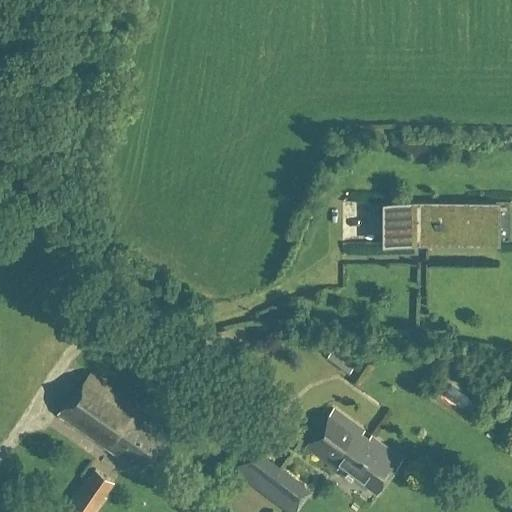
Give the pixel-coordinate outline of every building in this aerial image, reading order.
[(380,237),(378,197),(345,199),(346,238),(380,237)] [(414,245),(414,201),(387,201),(387,245),(414,245)] [(496,245),(496,201),(428,201),(428,245),(496,245)] [(58,415),(118,456),(118,455),(141,471),(174,431),(136,405),(135,406),(90,375),(58,415)] [(362,430),(334,410),(306,448),(335,469),(338,465),(374,492),(399,458),(369,435),(366,439),(359,434),(362,430)] [(287,511),(295,511),(297,509),(311,492),(279,468),(277,471),(250,449),(234,471),(287,511)] [(73,511),(97,511),(107,498),(104,496),(113,482),(95,470),(89,478),(87,476),(66,507),(73,511)]
